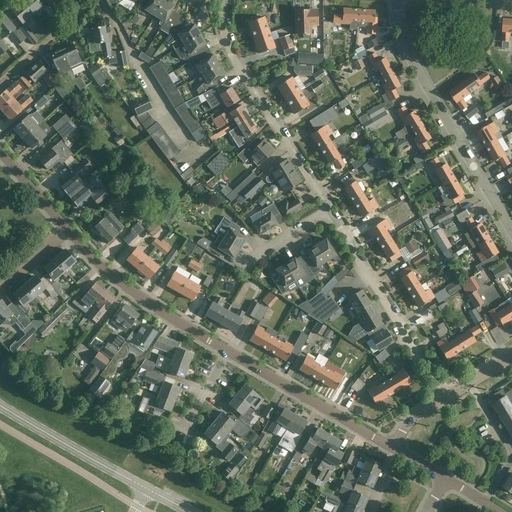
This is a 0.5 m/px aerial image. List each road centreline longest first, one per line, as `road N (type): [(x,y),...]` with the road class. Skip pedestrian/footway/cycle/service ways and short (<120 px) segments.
road 1 (residential): [(511,234),(408,54),(397,0)]
road 2 (residential): [(328,211),(225,41),(222,0)]
road 3 (residential): [(444,398),(328,211)]
road 4 (tertiary): [(190,511),(0,405)]
road 5 (residential): [(227,352),(153,308),(66,229)]
road 6 (residential): [(392,448),(227,352)]
road 7 (residential): [(484,503),(511,455),(469,382)]
road 8 (residential): [(0,83),(92,0)]
